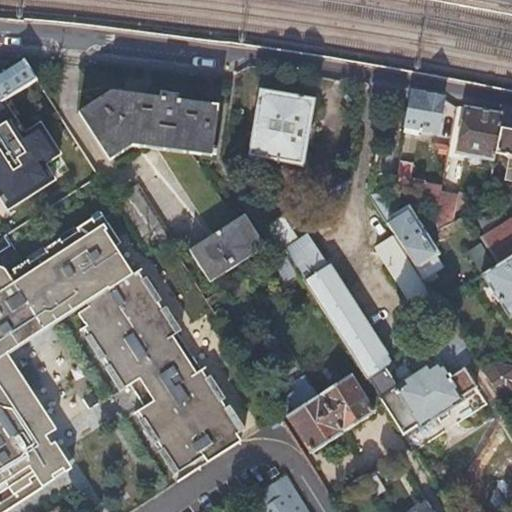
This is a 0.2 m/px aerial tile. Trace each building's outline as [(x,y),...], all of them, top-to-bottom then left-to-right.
[(0,76),(0,102),(3,101),(37,80),(24,61),(0,76)] [(260,92),(249,157),(303,166),(313,101),(260,92)] [(413,92),(409,111),(404,132),(418,135),(419,130),(436,133),(443,98),(413,92)] [(217,108),(178,103),(165,101),(160,100),(112,94),(79,114),(110,162),(133,148),(160,152),(213,234),(189,250),(209,282),(264,246),(243,215),(235,220),(194,155),(211,157),(217,108)] [(0,102),(0,198),(6,209),(52,180),(42,164),(58,154),(39,124),(23,134),(3,101),(0,102)] [(498,137),(502,116),(467,109),(459,153),(494,160),(498,137)] [(511,111),(503,110),(502,116),(498,137),(511,140),(511,148),(506,178),(511,179),(511,111)] [(425,185),(420,205),(435,215),(439,193),(441,187),(425,185)] [(138,186),(114,201),(149,254),(172,239),(138,186)] [(387,190),(371,196),(396,235),(424,280),(443,268),(408,211),(400,215),(387,190)] [(439,193),(435,215),(434,220),(438,231),(453,223),(457,196),(439,193)] [(103,216),(101,213),(92,219),(94,221),(103,216)] [(290,213),(267,226),(277,242),(294,232),(299,228),(290,213)] [(0,504),(2,503),(5,508),(48,480),(28,448),(48,435),(49,434),(0,358),(0,354),(83,301),(84,303),(87,307),(76,315),(84,327),(82,329),(87,336),(84,339),(94,355),(98,352),(102,359),(107,367),(103,369),(113,385),(117,382),(123,390),(129,386),(144,409),(137,413),(142,421),(138,423),(148,438),(152,436),(156,443),(161,450),(157,453),(168,468),(171,466),(176,473),(196,461),(203,457),(207,464),(241,442),(237,436),(232,427),(240,422),(229,406),(226,409),(221,401),(216,394),(220,392),(210,376),(206,379),(201,370),(177,333),(172,326),(176,323),(166,307),(162,310),(157,303),(153,296),(156,293),(146,277),(143,279),(138,271),(133,275),(123,260),(119,263),(110,250),(120,243),(103,216),(94,221),(92,219),(76,229),(78,232),(61,242),(60,240),(44,250),(46,252),(29,263),(27,260),(13,270),(15,273),(10,276),(3,269),(0,267),(0,504)] [(511,221),(484,239),(499,266),(511,257),(511,221)] [(294,232),(277,242),(282,251),(284,250),(300,239),(294,232)] [(308,234),(300,239),(284,250),(345,344),(367,379),(389,365),(385,358),(386,356),(308,234)] [(424,280),(396,235),(375,249),(423,325),(425,324),(433,336),(452,324),(424,280)] [(511,257),(499,266),(484,276),(510,319),(511,318),(511,257)] [(141,269),(138,271),(143,279),(146,277),(141,269)] [(156,293),(153,296),(157,303),(162,310),(166,307),(161,300),(156,293)] [(0,358),(49,434),(55,431),(6,355),(84,303),(83,301),(0,354),(0,358)] [(172,326),(177,333),(181,331),(176,323),(172,326)] [(82,329),(78,331),(84,339),(87,336),(82,329)] [(98,352),(94,355),(99,362),(103,369),(107,367),(102,359),(98,352)] [(479,368),(499,399),(511,390),(511,370),(501,354),(479,368)] [(393,398),(384,405),(385,406),(400,431),(414,421),(420,429),(464,401),(438,362),(391,394),(393,398)] [(205,368),(201,370),(206,379),(210,376),(205,368)] [(295,411),(287,415),(311,454),(343,433),(319,396),(305,375),(282,390),(295,411)] [(350,377),(319,396),(343,433),(374,414),(350,377)] [(117,382),(113,385),(118,393),(123,390),(117,382)] [(226,409),(229,406),(225,399),(220,392),(216,394),(221,401),(226,409)] [(137,413),(133,415),(138,423),(142,421),(137,413)] [(232,427),(237,436),(245,430),(240,422),(232,427)] [(417,453),(431,447),(423,429),(409,435),(417,453)] [(68,467),(48,435),(28,448),(48,480),(68,467)] [(152,436),(148,438),(152,445),(157,453),(161,450),(156,443),(152,436)] [(203,457),(196,461),(201,468),(207,464),(203,457)] [(394,458),(361,476),(371,494),(404,476),(394,458)] [(168,468),(172,476),(176,473),(171,466),(168,468)] [(286,475),(245,501),(251,511),(308,511),(295,489),(286,475)]
